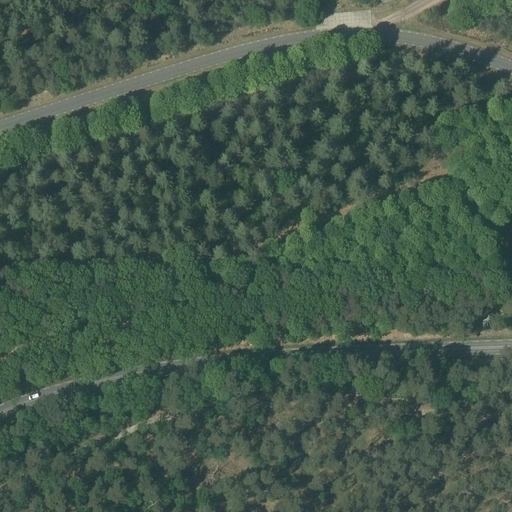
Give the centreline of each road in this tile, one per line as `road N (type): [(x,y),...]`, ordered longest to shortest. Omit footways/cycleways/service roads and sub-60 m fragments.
road 1 (track): [(511,413),(145,451),(0,509)]
road 2 (primary): [(0,413),(180,367),(511,347)]
